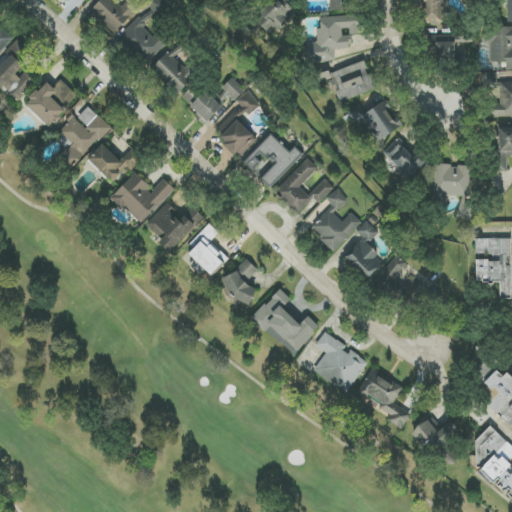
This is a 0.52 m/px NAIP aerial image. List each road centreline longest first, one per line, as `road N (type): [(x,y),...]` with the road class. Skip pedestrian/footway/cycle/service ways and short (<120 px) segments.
road 1 (residential): [(429,352),(386,336),(22,0)]
road 2 (residential): [(443,116),(404,77),(391,0)]
